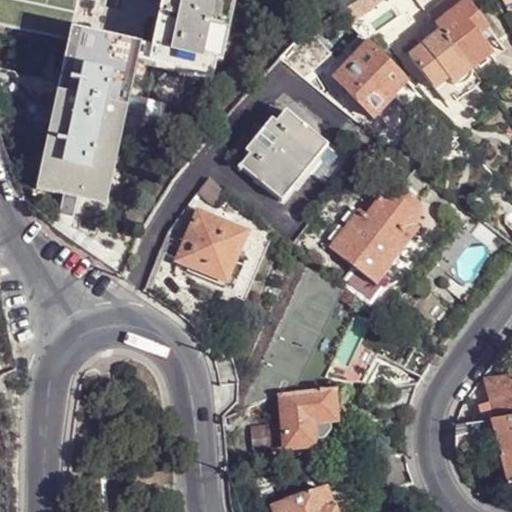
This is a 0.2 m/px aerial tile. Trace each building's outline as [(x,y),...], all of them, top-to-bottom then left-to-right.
[(0,0),(0,26),(71,41),(72,38),(80,0),(0,0)] [(77,40),(111,47),(114,34),(100,30),(106,7),(106,0),(80,0),(72,38),(77,40)] [(135,52),(159,57),(171,0),(133,0),(131,13),(124,49),(135,52)] [(157,67),(213,78),(215,67),(229,0),(171,0),(159,57),(157,67)] [(370,0),(362,0),(339,14),(349,25),(376,9),(370,0)] [(447,0),(429,15),(438,26),(469,2),(467,0),(447,0)] [(511,0),(503,0),(508,9),(511,7),(511,0)] [(469,2),(438,26),(442,32),(473,71),(494,56),(478,34),(488,26),(469,2)] [(124,49),(131,13),(122,11),(106,7),(100,30),(114,34),(111,47),(124,49)] [(409,58),(434,92),(449,82),(453,88),(458,87),(464,86),(467,84),(469,81),(472,76),(473,71),(442,32),(409,58)] [(407,84),(360,36),(353,43),(361,50),(333,78),(373,119),(387,105),(407,84)] [(64,192),(104,199),(123,109),(127,92),(135,52),(111,47),(77,40),(68,84),(63,105),(46,187),(64,192)] [(290,65),(293,67),(299,60),(288,49),(281,57),(290,65)] [(157,67),(159,57),(135,52),(127,92),(133,93),(140,64),(157,67)] [(498,60),(494,56),(473,71),(480,81),(497,68),(498,60)] [(213,78),(157,67),(140,64),(133,93),(184,103),(213,78)] [(434,92),(448,110),(465,97),(467,97),(474,93),(479,86),(482,84),(480,81),(473,71),(472,76),(469,81),(467,84),(464,86),(458,87),(453,88),(449,82),(434,92)] [(57,104),(62,83),(16,73),(38,101),(57,104)] [(68,84),(62,83),(57,104),(63,105),(68,84)] [(404,100),(413,90),(407,84),(387,105),(397,115),(400,112),(396,108),(400,104),(404,100)] [(123,109),(130,109),(133,93),(127,92),(123,109)] [(184,103),(133,93),(130,109),(159,115),(168,117),(184,103)] [(404,100),(400,104),(404,108),(408,113),(412,109),(404,100)] [(79,201),(109,207),(110,201),(104,199),(64,192),(46,187),(63,105),(57,104),(37,192),(65,197),(79,201)] [(104,199),(110,201),(130,109),(123,109),(104,199)] [(110,201),(125,204),(159,115),(130,109),(110,201)] [(241,168),(280,201),(307,171),(328,146),(286,110),(276,121),(272,119),(255,139),(245,151),(249,154),(239,166),(241,168)] [(307,171),(320,182),(341,157),(328,146),(307,171)] [(209,178),(197,191),(213,204),(224,191),(209,178)] [(340,285),(368,307),(384,288),(376,282),(419,229),(416,225),(419,221),(422,214),(420,205),(416,198),(393,181),(366,215),(359,210),(330,246),(336,251),(345,258),(356,266),(340,285)] [(60,217),(75,220),(79,201),(65,197),(60,217)] [(166,232),(158,253),(177,260),(197,212),(186,206),(166,232)] [(197,212),(177,260),(188,266),(225,281),(234,262),(246,232),(197,212)] [(268,227),(270,229),(273,225),(257,212),(255,215),(268,227)] [(337,268),(345,258),(336,251),(328,260),(337,268)] [(225,281),(235,285),(243,265),(234,262),(225,281)] [(345,291),(314,265),(248,404),(260,398),(267,398),(296,395),(345,291)] [(225,281),(188,266),(186,271),(232,290),(235,285),(225,281)] [(246,372),(252,374),(258,360),(253,357),(246,372)] [(495,420),(511,417),(511,375),(486,380),(491,402),(495,420)] [(250,389),(241,389),(243,397),(249,396),(250,389)] [(378,414),(408,412),(416,389),(379,392),(378,414)] [(260,398),(251,403),(252,409),(268,407),(270,426),(272,450),(315,446),(332,432),(331,422),(336,422),(334,391),(317,393),(296,395),(267,398),(260,398)] [(490,420),(495,420),(491,402),(478,405),(481,421),(490,420)] [(511,483),(511,417),(495,420),(490,420),(507,485),(511,483)] [(456,426),(456,447),(486,439),(481,421),(456,426)] [(272,450),(270,426),(253,428),(253,429),(237,430),(239,453),(272,450)] [(408,469),(406,455),(374,457),(382,492),(413,484),(408,469)] [(252,480),(260,503),(277,497),(275,489),(278,487),(276,482),(282,479),(280,468),(259,469),(259,472),(260,479),(252,480)] [(260,479),(259,472),(246,474),(247,480),(252,480),(260,479)] [(326,491),(273,508),(274,511),(334,511),(334,510),(332,510),(326,491)]
